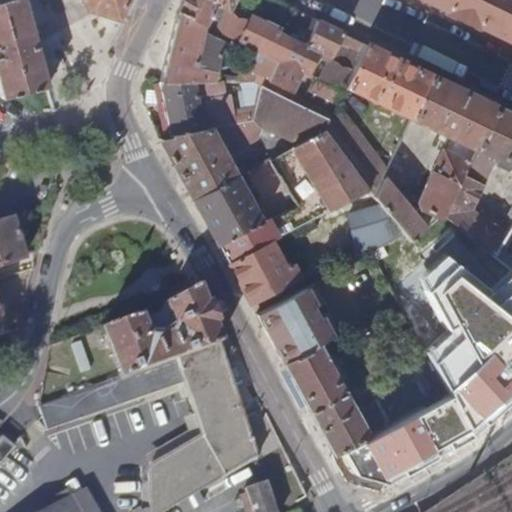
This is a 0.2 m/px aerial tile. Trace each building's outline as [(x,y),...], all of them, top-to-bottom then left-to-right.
[(0,0),(0,96),(3,96),(3,98),(48,85),(36,43),(23,0),(0,0)] [(126,0),(84,0),(90,9),(118,18),(126,0)] [(215,3),(226,9),(229,4),(230,0),(183,0),(177,12),(203,24),(215,3)] [(266,5),(268,0),(249,0),(249,2),(260,8),(263,4),(266,5)] [(511,0),(424,0),(448,11),(446,14),(451,16),(453,14),(464,19),(475,24),(474,27),(478,29),(480,26),(511,41),(511,0)] [(241,10),(229,4),(226,9),(225,12),(236,17),(241,10)] [(201,32),(203,24),(177,12),(177,13),(167,54),(159,83),(214,82),(222,41),(201,32)] [(236,17),(225,12),(216,30),(255,49),(280,60),(289,40),(275,34),(278,28),(250,17),(247,22),(236,17)] [(341,35),(342,33),(327,26),(317,20),(304,46),(289,40),(280,60),(271,77),(271,80),(292,89),(301,71),(306,73),(317,49),(332,55),(341,35)] [(363,45),(341,35),(332,55),(329,61),(351,71),(363,45)] [(345,83),(412,115),(431,76),(400,60),(364,43),(363,45),(351,71),(345,83)] [(260,73),(271,77),(280,60),(255,49),(246,66),(260,73)] [(315,92),(336,102),(345,83),(351,71),(329,61),(329,62),(327,61),(319,79),(320,80),(315,92)] [(418,200),(387,168),(373,196),(379,204),(385,211),(398,227),(404,234),(409,241),(442,214),(494,106),(462,91),(431,76),(412,115),(443,130),(440,137),(447,141),(418,200)] [(216,98),(216,82),(214,82),(159,83),(171,137),(209,129),(230,125),(233,124),(231,111),(228,97),(216,98)] [(252,120),(299,143),(323,131),(328,119),(259,88),(255,107),(252,120)] [(368,145),(336,103),(328,119),(323,131),(368,190),(373,196),(387,168),(368,145)] [(469,210),(482,185),(476,182),(488,160),(493,163),(511,171),(511,114),(494,106),(442,214),(481,245),(492,254),(506,232),(469,210)] [(255,107),(231,111),(233,124),(251,121),(252,120),(255,107)] [(252,131),(251,121),(233,124),(230,125),(233,135),(252,131)] [(236,176),(209,129),(171,137),(162,139),(179,171),(191,194),(194,198),(236,176)] [(335,207),(368,190),(323,131),(299,143),(269,159),(298,206),(307,222),(312,220),(335,207)] [(482,185),(493,163),(488,160),(476,182),(482,185)] [(210,228),(219,245),(260,222),(236,176),(194,198),(210,228)] [(357,211),(348,213),(351,229),(353,242),(364,240),(371,238),(375,237),(384,233),(390,231),(398,227),(385,211),(379,204),(374,206),(366,209),(363,209),(357,211)] [(270,221),(279,237),(304,224),(307,222),(298,206),(270,221)] [(0,264),(22,257),(9,217),(0,219),(0,264)] [(219,245),(229,263),(270,241),(279,237),(270,221),(268,218),(260,222),(219,245)] [(304,224),(307,231),(315,226),(312,220),(307,222),(304,224)] [(404,234),(398,227),(390,231),(384,233),(375,237),(371,238),(364,240),(353,242),(361,257),(371,252),(404,234)] [(384,276),(419,253),(409,241),(404,234),(371,252),(379,268),(384,276)] [(285,267),(270,241),(229,263),(240,284),(249,301),(298,276),(292,264),(285,267)] [(481,245),(439,276),(462,304),(509,268),(492,254),(481,245)] [(147,339),(136,315),(102,327),(122,376),(217,343),(218,342),(205,311),(195,287),(194,288),(157,307),(148,311),(156,330),(173,323),(175,327),(170,335),(153,340),(147,339)] [(316,304),(305,287),(256,313),(263,326),(264,329),(270,338),(273,344),(277,341),(288,360),(318,344),(327,339),(317,320),(322,317),(331,312),(324,299),(316,304)] [(471,333),(481,326),(465,307),(457,315),(471,333)] [(332,336),(322,317),(317,320),(327,339),(329,338),(332,336)] [(492,326),(486,332),(498,346),(505,340),(492,326)] [(397,336),(432,400),(446,393),(431,364),(416,336),(411,328),(397,336)] [(430,328),(416,336),(431,364),(445,354),(430,328)] [(511,334),(505,340),(498,346),(500,348),(509,359),(511,362),(511,334)] [(343,362),(329,338),(327,339),(318,344),(288,360),(283,362),(309,410),(332,453),(386,424),(377,409),(359,419),(354,410),(348,398),(331,368),(343,362)] [(143,511),(162,511),(179,502),(199,491),(225,476),(217,462),(251,442),(237,404),(217,343),(122,376),(92,387),(93,419),(188,398),(206,449),(155,467),(152,472),(150,511),(146,511),(143,511)] [(511,362),(509,359),(500,348),(480,366),(476,361),(474,363),(469,358),(460,365),(470,375),(456,386),(478,414),(511,385),(511,362)] [(46,429),(93,419),(92,387),(39,405),(38,407),(46,429)] [(353,395),(348,398),(354,410),(359,407),(353,395)] [(446,459),(418,408),(391,422),(420,474),(446,459)] [(373,451),(393,488),(420,474),(391,422),(386,424),(332,453),(340,468),(373,451)] [(0,436),(0,462),(12,447),(0,436)] [(217,462),(225,476),(256,458),(251,442),(217,462)] [(240,496),(245,509),(250,507),(252,511),(274,511),(264,481),(244,488),(245,494),(240,496)] [(85,511),(101,511),(90,485),(76,490),(85,511)] [(204,500),(199,491),(179,502),(184,511),(204,500)] [(78,511),(70,495),(64,498),(38,511),(78,511)]
